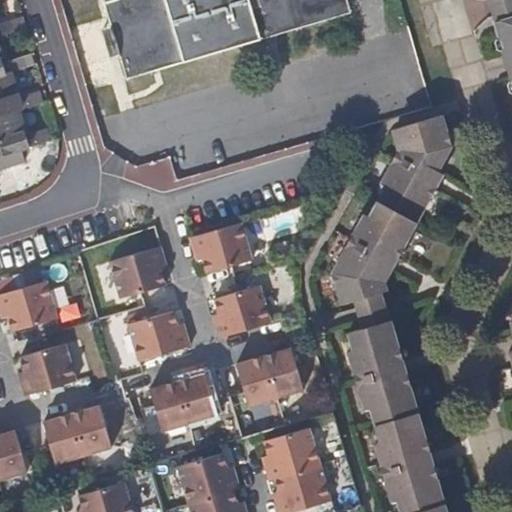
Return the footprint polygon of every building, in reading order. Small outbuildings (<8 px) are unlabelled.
[(352,14),(348,0),(115,0),(106,3),(113,28),(114,32),(120,35),(124,46),(120,52),(122,57),(129,80),(262,41),(352,14)] [(511,17),(488,25),(511,102),(511,17)] [(0,36),(11,33),(7,22),(0,23),(0,36)] [(114,32),(113,28),(103,30),(111,60),(122,57),(120,52),(124,46),(120,35),(114,32)] [(0,76),(10,73),(27,68),(23,56),(3,63),(0,54),(0,76)] [(0,116),(18,111),(42,103),(38,92),(19,98),(10,73),(0,76),(0,116)] [(0,143),(4,155),(19,150),(49,140),(46,130),(26,136),(18,111),(0,116),(0,143)] [(382,187),(373,203),(413,224),(442,171),(436,168),(449,144),(440,115),(396,128),(399,136),(390,140),(393,152),(376,183),(382,187)] [(4,155),(0,156),(0,169),(22,162),(19,150),(4,155)] [(380,282),(413,224),(373,203),(364,221),(357,217),(327,270),(338,308),(372,297),(369,286),(380,282)] [(292,211),(252,219),(257,241),(296,233),(292,211)] [(250,259),(239,223),(187,238),(191,252),(197,251),(199,258),(203,272),(205,272),(250,259)] [(161,262),(157,248),(105,264),(115,300),(159,287),(162,286),(157,271),(155,264),(161,262)] [(163,269),(161,262),(155,264),(157,271),(163,269)] [(54,318),(43,282),(0,294),(0,298),(3,309),(5,317),(0,317),(0,333),(11,332),(54,318)] [(269,322),(257,283),(213,296),(212,299),(216,312),(219,319),(211,322),(216,338),(269,322)] [(148,313),(172,303),(167,293),(144,303),(148,313)] [(174,326),(169,310),(166,311),(123,324),(135,362),(140,361),(188,346),(183,331),(176,333),(174,326)] [(511,311),(507,321),(511,339),(511,347),(503,350),(511,378),(511,311)] [(219,319),(216,312),(209,315),(211,322),(219,319)] [(374,426),(415,414),(387,318),(345,330),(351,352),(344,355),(360,409),(368,407),(374,426)] [(183,331),(181,324),(174,326),(176,333),(183,331)] [(74,381),(62,343),(18,356),(22,372),(24,379),(16,381),(20,397),(74,381)] [(260,356),(272,397),(300,389),(287,348),(286,348),(260,356)] [(246,405),(272,397),(260,356),(233,364),(246,405)] [(24,379),(22,372),(14,375),(16,381),(24,379)] [(120,379),(125,395),(147,388),(142,372),(120,379)] [(175,382),(188,423),(215,415),(201,374),(175,382)] [(188,423),(175,382),(148,390),(146,390),(158,432),(188,423)] [(93,407),(67,414),(79,455),(108,447),(95,403),(92,404),(93,407)] [(52,463),(79,455),(67,414),(40,423),(52,463)] [(399,511),(425,511),(443,507),(415,414),(374,426),(379,444),(371,447),(388,502),(396,500),(399,511)] [(0,434),(0,478),(24,472),(11,431),(0,434)] [(261,468),(265,480),(317,465),(306,431),(259,445),(263,457),(266,467),(261,468)] [(184,505),(238,489),(234,476),(226,478),(224,469),(220,456),(174,470),(184,505)] [(266,467),(263,457),(258,459),(261,468),(266,467)] [(317,465),(265,480),(262,481),(267,496),(269,495),(274,494),(277,502),(279,511),(284,511),(327,499),(317,465)] [(234,476),(231,467),(224,469),(226,478),(234,476)] [(129,511),(121,486),(76,499),(79,511),(129,511)] [(238,489),(184,505),(186,511),(237,511),(235,506),(242,504),(244,503),(240,488),(238,489)]
